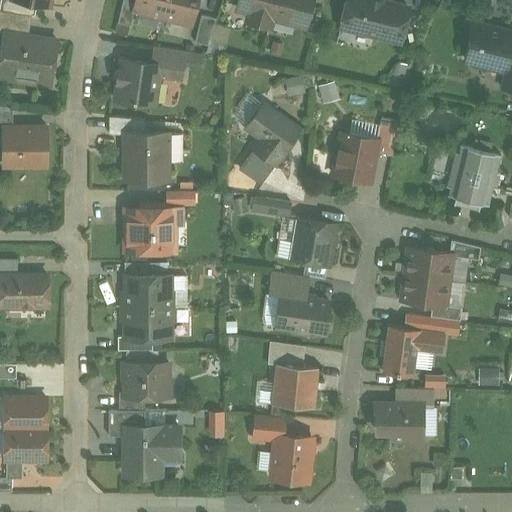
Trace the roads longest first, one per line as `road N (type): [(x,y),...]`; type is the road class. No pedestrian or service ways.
road 1 (residential): [(78,509),(77,111),(96,0)]
road 2 (residential): [(377,214),(350,383),(342,508)]
road 3 (residential): [(342,508),(78,509)]
road 4 (residential): [(511,508),(361,508)]
